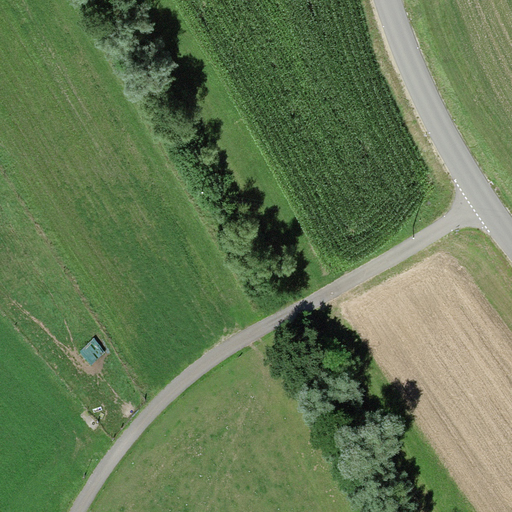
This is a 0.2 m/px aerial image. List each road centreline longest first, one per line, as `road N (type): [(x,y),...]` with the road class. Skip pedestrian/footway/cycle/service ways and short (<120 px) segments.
road 1 (track): [(480,193),(397,252),(181,378),(94,474),(76,511)]
road 2 (tertiary): [(391,0),(439,116),(511,237)]
